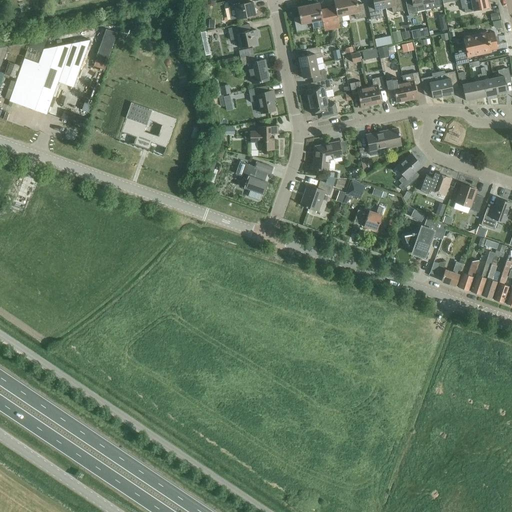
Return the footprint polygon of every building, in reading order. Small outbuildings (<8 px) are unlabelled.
[(245,0),(232,0),(230,1),(227,1),(231,20),(255,15),(252,2),(247,4),(245,0)] [(348,15),(344,0),(333,0),(335,7),(327,8),(328,11),(331,25),(339,23),(345,22),(345,21),(349,20),(348,15)] [(356,0),(344,0),(348,15),(354,13),(355,20),(366,17),(363,4),(357,5),(356,0)] [(385,8),(383,0),(372,0),(373,3),(367,4),(370,20),(381,18),(379,9),(385,8)] [(383,0),(385,8),(391,7),(392,13),(403,11),(400,0),(383,0)] [(406,0),(405,0),(408,14),(418,12),(424,11),(423,4),(422,0),(406,0)] [(422,0),(423,4),(424,11),(441,7),(439,0),(422,0)] [(455,0),(456,0),(459,0),(462,9),(464,9),(465,13),(489,8),(487,0),(455,0)] [(319,3),(308,5),(312,22),(313,29),(319,27),(323,26),(331,25),(328,11),(327,8),(320,10),(319,3)] [(312,22),(308,5),(297,8),(299,17),(293,18),(296,32),(307,30),(305,24),(312,22)] [(254,34),(256,33),(256,30),(251,31),(249,24),(228,29),(230,40),(237,39),(239,48),(256,45),(254,34)] [(415,36),(430,34),(428,26),(414,28),(415,36)] [(106,29),(96,57),(107,61),(117,33),(106,29)] [(458,51),(458,53),(454,54),(456,65),(469,62),(468,58),(490,53),(490,51),(496,49),(496,50),(497,50),(494,32),(493,32),(493,33),(487,34),(486,31),(463,36),(465,49),(458,51)] [(47,39),(30,43),(24,59),(9,101),(46,114),(57,82),(73,87),(89,40),(43,49),(47,39)] [(404,51),(415,50),(414,40),(403,41),(404,51)] [(377,48),(377,49),(380,59),(389,57),(387,46),(377,48)] [(298,57),(301,68),(317,65),(315,59),(322,57),(320,47),(306,50),(307,56),(298,57)] [(381,62),(380,59),(377,49),(371,50),(373,63),(380,62),(381,62)] [(359,52),(351,54),(353,63),(361,62),(359,52)] [(259,82),(268,80),(264,60),(255,62),(254,55),(240,58),(241,65),(248,64),(252,83),(259,82)] [(4,74),(16,78),(20,67),(8,63),(4,74)] [(315,82),(326,80),(324,69),(318,70),(317,65),(301,68),(303,78),(312,77),(313,82),(315,82)] [(480,68),(481,74),(486,96),(496,94),(493,78),(487,79),(484,68),(480,68)] [(499,77),(493,78),(496,94),(507,92),(505,83),(511,82),(508,68),(497,71),(499,77)] [(407,75),(401,76),(403,82),(407,101),(417,99),(414,85),(420,84),(418,72),(407,75)] [(444,79),(439,81),(443,97),(453,94),(452,89),(458,88),(454,72),(443,74),(444,79)] [(476,99),(472,83),(466,84),(464,72),(457,73),(459,80),(461,79),(465,101),(476,99)] [(478,81),(472,83),(476,99),(486,96),(481,74),(477,75),(478,81)] [(443,97),(439,81),(434,82),(433,76),(420,79),(424,95),(431,94),(432,99),(443,97)] [(373,86),(367,87),(371,105),(382,103),(379,90),(384,89),(382,77),(371,79),(373,86)] [(396,103),(407,101),(403,82),(397,84),(396,77),(385,79),(388,91),(388,95),(394,94),(396,103)] [(305,90),(308,102),(326,98),(333,97),(329,79),(326,80),(315,82),(316,88),(305,90)] [(371,105),(367,87),(361,88),(360,82),(349,84),(352,95),(358,94),(360,108),(371,105)] [(251,103),(259,101),(261,114),(275,111),(271,91),(268,92),(267,86),(254,88),(254,89),(248,90),(251,103)] [(236,91),(224,95),(228,109),(237,106),(235,101),(247,98),(244,89),(242,90),(244,96),(238,98),(236,91)] [(326,98),(308,102),(310,114),(321,112),(322,118),(337,115),(335,103),(328,105),(326,98)] [(131,103),(121,132),(136,138),(133,145),(149,150),(151,143),(166,148),(176,119),(131,103)] [(66,108),(63,117),(82,123),(85,115),(66,108)] [(258,142),(258,150),(274,150),(274,134),(277,134),(277,126),(258,127),(258,132),(250,132),(250,143),(258,142)] [(237,129),(225,128),(225,138),(236,138),(237,129)] [(377,150),(401,145),(397,129),(366,135),(370,156),(378,154),(377,150)] [(329,159),(342,157),(338,142),(315,147),(313,169),(328,170),(329,159)] [(411,154),(396,167),(403,176),(398,180),(401,184),(398,186),(402,191),(416,179),(412,175),(421,166),(411,154)] [(262,181),(265,173),(270,175),(273,168),(256,162),(254,167),(240,162),(235,174),(247,178),(244,188),(250,190),(248,197),(259,201),(261,194),(264,195),(268,183),(262,181)] [(429,189),(445,195),(451,179),(435,173),(433,178),(426,175),(420,191),(428,194),(429,189)] [(18,191),(24,181),(18,177),(12,187),(18,191)] [(329,195),(333,186),(320,181),(317,188),(307,185),(300,206),(318,212),(324,194),(329,195)] [(461,184),(455,202),(469,207),(469,210),(478,213),(483,197),(475,194),(476,190),(461,184)] [(404,198),(409,200),(412,191),(407,189),(404,198)] [(345,193),(339,191),(336,201),(342,203),(345,193)] [(497,199),(493,210),(487,208),(481,225),(494,230),(497,220),(504,223),(510,204),(497,199)] [(437,211),(443,213),(447,202),(441,200),(437,211)] [(363,226),(376,231),(384,209),(378,207),(376,213),(369,211),(363,226)] [(412,217),(426,219),(427,210),(414,208),(412,217)] [(353,223),(361,225),(365,212),(358,210),(353,223)] [(442,240),(447,226),(427,216),(423,228),(422,228),(420,233),(406,236),(407,241),(411,245),(415,248),(413,253),(423,257),(431,236),(442,240)] [(471,292),(481,295),(491,265),(495,254),(490,252),(482,274),(483,274),(482,277),(477,275),(471,292)] [(511,261),(507,260),(505,265),(493,299),(504,303),(509,286),(504,285),(511,262),(511,261)] [(479,261),(473,262),(468,275),(463,273),(458,287),(469,291),(479,261)] [(434,275),(440,277),(445,262),(438,264),(434,275)] [(455,287),(463,264),(456,262),(452,273),(445,270),(441,282),(455,287)] [(491,265),(481,295),(491,299),(499,273),(495,272),(497,267),(491,265)]
